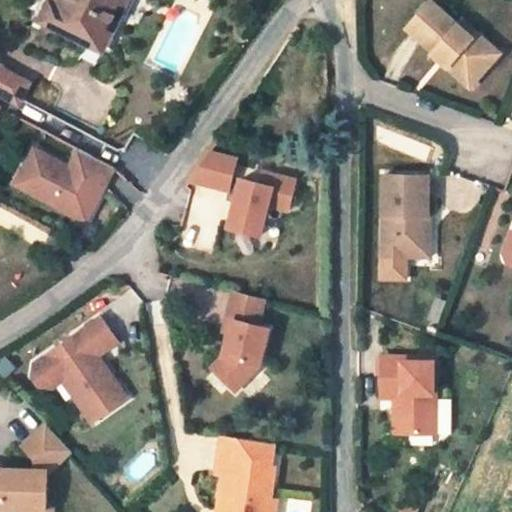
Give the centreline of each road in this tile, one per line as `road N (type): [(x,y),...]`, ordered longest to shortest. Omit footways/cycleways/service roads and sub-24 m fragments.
road 1 (residential): [(347,511),(339,412),(350,83),(327,0)]
road 2 (unclassified): [(300,0),(137,229),(86,279),(0,341)]
